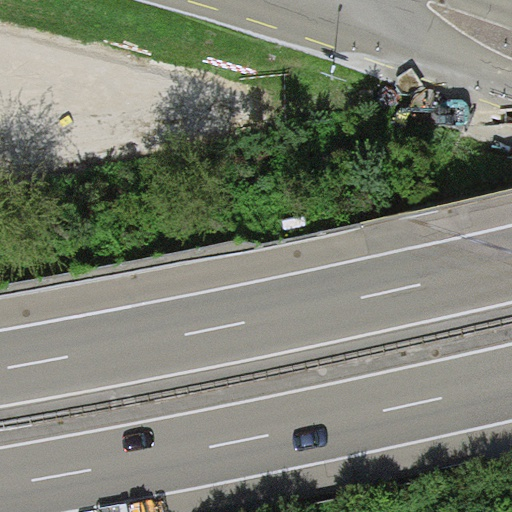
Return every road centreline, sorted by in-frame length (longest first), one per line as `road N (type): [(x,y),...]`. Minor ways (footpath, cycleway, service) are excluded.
road 1 (motorway): [(0,485),(511,379)]
road 2 (motorway): [(511,262),(178,336),(0,366)]
road 3 (primary): [(337,24),(511,90)]
